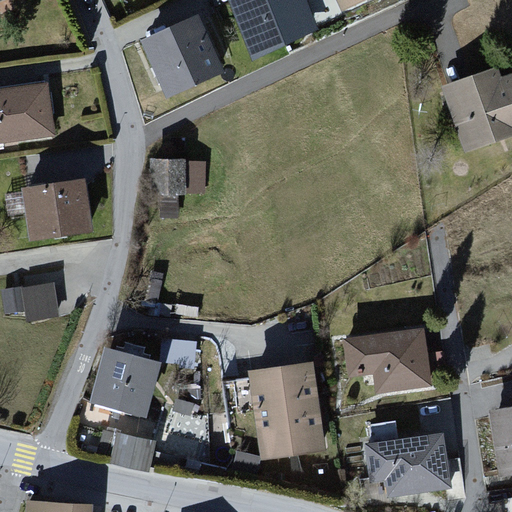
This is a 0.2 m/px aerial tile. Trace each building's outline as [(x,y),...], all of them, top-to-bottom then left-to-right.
[(319,29),(307,0),(233,0),(232,0),(254,55),(319,29)] [(337,0),(346,16),(377,0),(337,0)] [(225,77),(201,22),(145,46),(168,101),(225,77)] [(498,71),(446,89),(470,159),(511,144),(511,78),(503,82),(498,71)] [(46,85),(0,92),(0,142),(55,133),(46,85)] [(209,163),(157,163),(157,200),(209,200),(209,163)] [(88,182),(23,188),(28,238),(93,232),(88,182)] [(59,284),(28,285),(29,312),(60,310),(59,284)] [(430,329),(345,341),(353,403),(439,391),(430,329)] [(164,339),(163,363),(198,364),(199,341),(164,339)] [(165,364),(108,349),(93,406),(150,421),(165,364)] [(316,364),(252,373),(264,461),(328,453),(316,364)] [(511,409),(491,413),(503,482),(511,480),(511,409)] [(373,425),(374,442),(401,440),(400,423),(373,425)] [(447,433),(366,446),(373,485),(388,482),(392,504),(457,493),(447,433)] [(158,445),(117,434),(110,463),(151,473),(158,445)]
